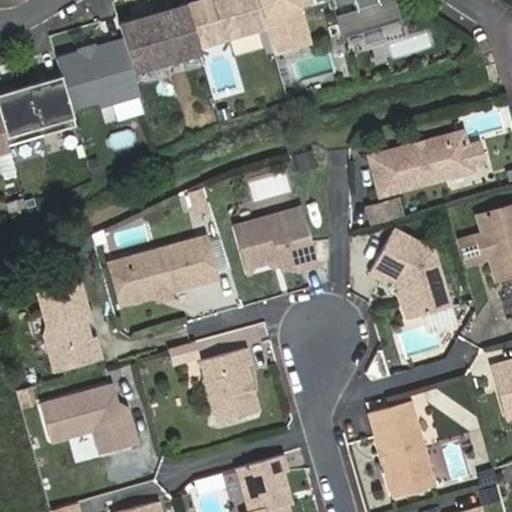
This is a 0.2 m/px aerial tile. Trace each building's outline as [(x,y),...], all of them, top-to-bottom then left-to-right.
[(214,0),(186,9),(198,50),(265,30),(255,0),(214,0)] [(255,0),(265,30),(273,56),(308,45),(297,8),(309,4),(307,0),(255,0)] [(328,0),(331,8),(350,2),(352,11),(334,17),(341,40),(399,22),(391,0),(328,0)] [(350,2),(331,8),(334,17),(352,11),(350,2)] [(186,9),(119,29),(124,44),(132,74),(199,54),(198,50),(186,9)] [(399,51),(431,44),(428,31),(396,39),(399,51)] [(124,44),(57,64),(62,80),(71,112),(99,103),(102,109),(140,98),(132,74),(124,44)] [(62,80),(0,98),(0,117),(10,150),(76,130),(71,112),(62,80)] [(0,117),(0,159),(11,156),(0,117)] [(466,168),(460,149),(456,135),(363,163),(375,201),(419,188),(421,183),(430,181),(435,183),(468,173),(466,168)] [(460,149),(466,168),(478,164),(472,145),(460,149)] [(295,152),(299,169),(313,166),(310,149),(295,152)] [(392,206),(363,214),(368,230),(396,222),(392,206)] [(511,280),(511,209),(469,222),(474,241),(468,243),(474,267),(482,265),(488,287),(511,280)] [(288,215),(225,236),(239,276),(271,266),(274,277),(289,272),(290,277),(307,272),(288,215)] [(388,239),(370,285),(385,291),(388,285),(393,286),(403,324),(446,312),(431,256),(388,239)] [(194,248),(116,275),(129,314),(208,288),(194,248)] [(116,275),(102,279),(115,319),(129,314),(116,275)] [(81,293),(41,305),(51,336),(48,346),(59,381),(103,366),(97,344),(93,346),(86,325),(89,320),(81,293)] [(97,344),(89,320),(86,325),(93,346),(97,344)] [(249,370),(244,354),(199,368),(218,429),(259,416),(244,372),(249,370)] [(511,364),(486,372),(500,422),(509,420),(511,421),(511,364)] [(429,398),(437,436),(478,427),(471,390),(429,398)] [(109,396),(42,417),(53,453),(94,441),(100,464),(137,452),(129,427),(118,422),(109,396)] [(365,416),(389,501),(430,489),(405,405),(365,416)] [(285,478),(281,462),(236,475),(246,511),(284,511),(283,505),(288,504),(281,480),(285,478)] [(473,474),(476,487),(490,483),(486,470),(473,474)] [(45,511),(77,511),(74,501),(45,509),(45,511)]
